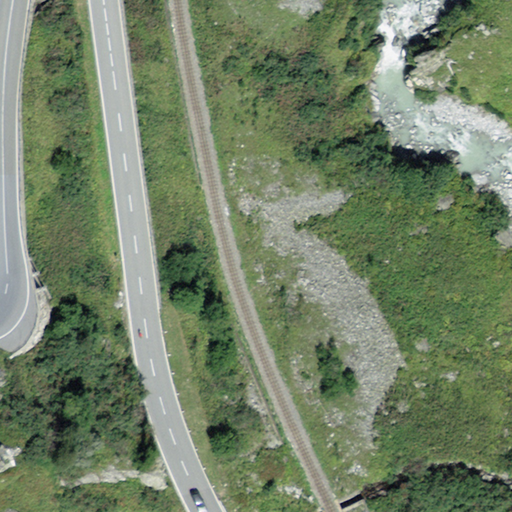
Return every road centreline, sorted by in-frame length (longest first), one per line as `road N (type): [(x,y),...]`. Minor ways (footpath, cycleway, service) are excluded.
road 1 (primary): [(103,0),(150,357),(204,511)]
road 2 (primary): [(0,305),(2,87),(12,0)]
